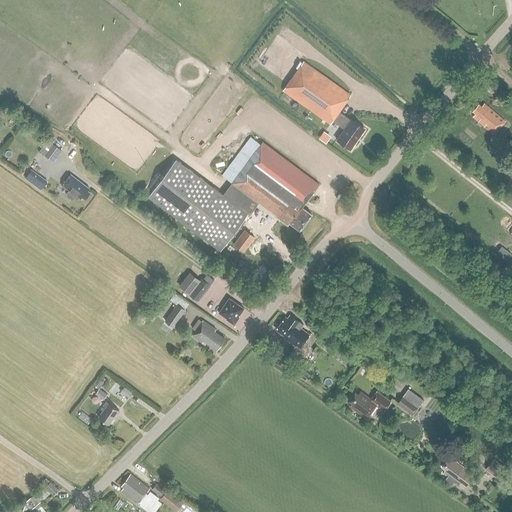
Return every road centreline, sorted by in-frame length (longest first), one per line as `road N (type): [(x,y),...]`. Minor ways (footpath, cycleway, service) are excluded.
road 1 (unclassified): [(74,511),(353,221)]
road 2 (unclassified): [(353,221),(369,190),(511,21)]
road 3 (unclassified): [(511,351),(353,221)]
